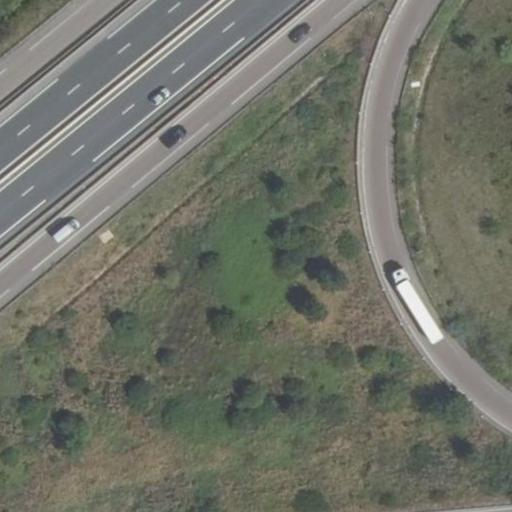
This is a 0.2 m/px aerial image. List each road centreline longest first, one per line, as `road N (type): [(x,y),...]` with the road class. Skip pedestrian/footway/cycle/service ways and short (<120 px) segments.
road 1 (trunk): [(511,423),(456,373),(416,306),(379,206),(378,119),(423,0)]
road 2 (trunk): [(0,278),(342,0)]
road 3 (trunk): [(0,206),(258,0)]
road 4 (trunk): [(181,0),(0,147)]
road 5 (trunk): [(98,0),(0,78)]
